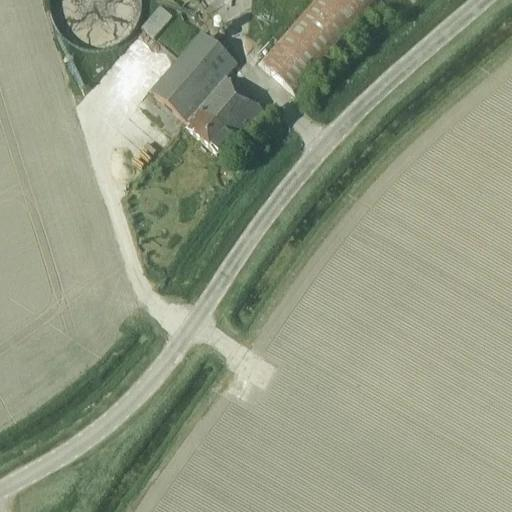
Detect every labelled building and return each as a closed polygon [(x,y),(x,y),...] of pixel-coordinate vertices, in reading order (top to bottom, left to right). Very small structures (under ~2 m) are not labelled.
[(137,14),(135,0),(75,0),(76,5),(82,5),(84,26),(117,23),(117,15),(137,14)] [(381,4),(376,0),(316,0),(258,66),(296,100),(381,4)] [(142,31),(154,41),(172,21),(160,10),(142,31)] [(238,68),(202,36),(151,95),(191,130),(188,133),(217,159),(232,142),(236,146),(244,136),(245,137),(265,115),(226,81),(238,68)] [(79,58),(69,60),(73,85),(84,83),(79,58)]
